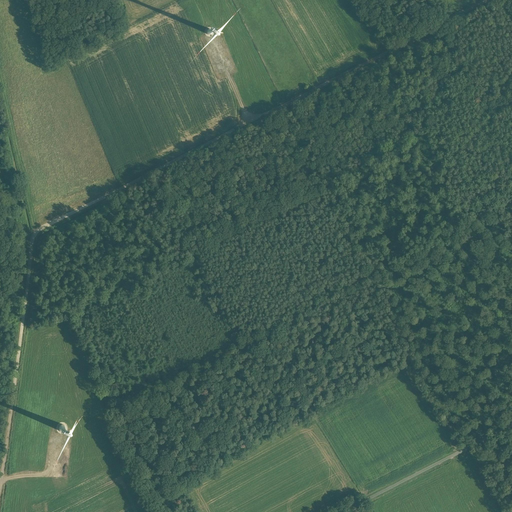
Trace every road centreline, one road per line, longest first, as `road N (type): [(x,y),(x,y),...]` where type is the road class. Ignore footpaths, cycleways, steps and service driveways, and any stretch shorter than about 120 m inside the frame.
road 1 (track): [(0,494),(34,231),(486,0)]
road 2 (track): [(346,511),(511,427)]
road 3 (track): [(93,367),(156,511)]
